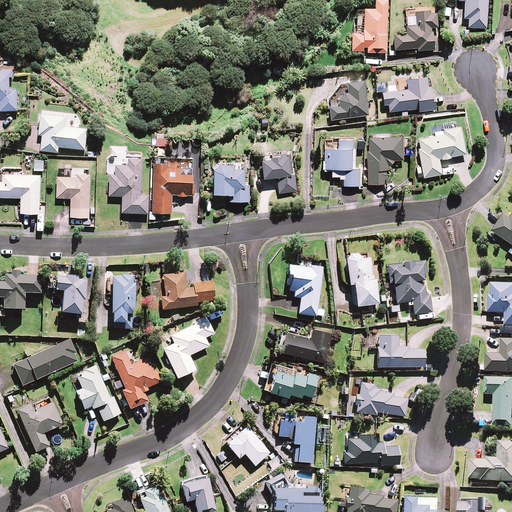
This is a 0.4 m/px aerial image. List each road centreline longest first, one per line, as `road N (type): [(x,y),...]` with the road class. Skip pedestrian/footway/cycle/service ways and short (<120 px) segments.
road 1 (residential): [(57,482),(167,438),(211,403),(248,323),(239,232)]
road 2 (residential): [(432,454),(462,318),(444,205)]
road 3 (residential): [(0,245),(134,245),(239,232)]
road 4 (residential): [(444,205),(239,232)]
road 5 (residential): [(477,67),(493,163),(478,187),(444,205)]
